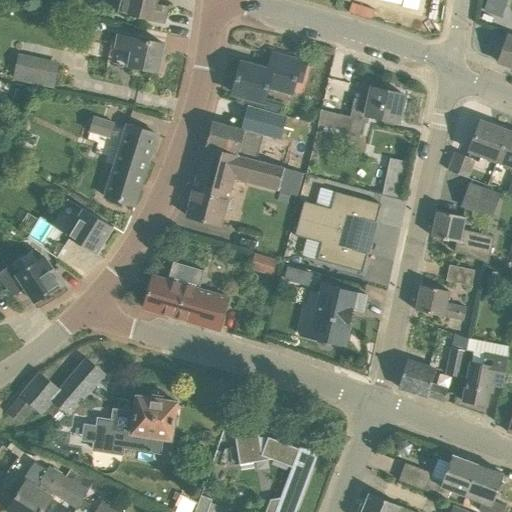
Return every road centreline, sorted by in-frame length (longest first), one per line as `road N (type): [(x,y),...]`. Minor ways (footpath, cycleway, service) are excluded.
road 1 (tertiary): [(83,314),(163,205),(191,125),(217,0)]
road 2 (residential): [(377,408),(448,69)]
road 3 (residential): [(377,408),(83,314)]
road 4 (tertiary): [(448,69),(236,0)]
road 5 (residential): [(511,453),(377,408)]
